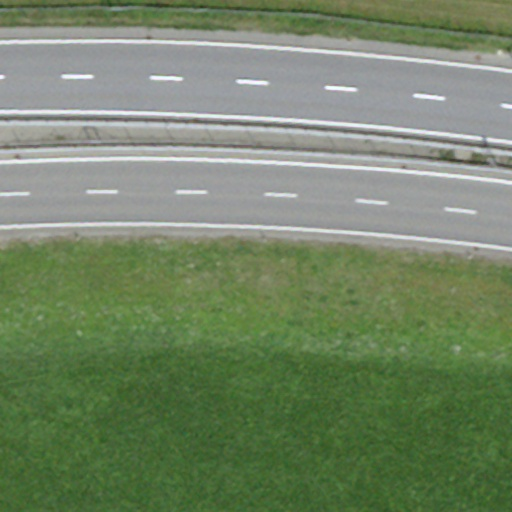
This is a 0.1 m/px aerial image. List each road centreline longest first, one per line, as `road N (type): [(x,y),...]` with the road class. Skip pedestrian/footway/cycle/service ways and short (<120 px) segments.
road 1 (primary): [(0,80),(202,79),(511,113)]
road 2 (tertiary): [(511,222),(219,194),(0,194)]
